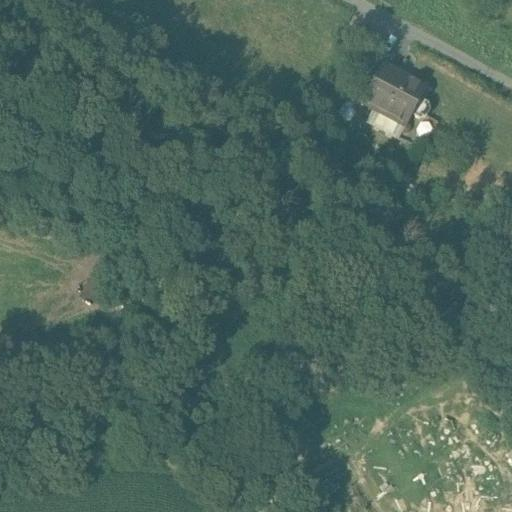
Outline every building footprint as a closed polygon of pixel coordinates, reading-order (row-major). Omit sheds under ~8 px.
[(383,65),(364,101),(406,124),(411,114),(420,118),(427,116),(430,110),(428,103),(419,99),(425,88),(383,65)] [(334,175),(326,169),(317,183),(325,189),(327,185),(334,175)] [(347,185),(334,175),(327,185),(340,195),(347,185)] [(354,190),(347,185),(340,195),(338,198),(345,204),(354,190)] [(511,354),(501,362),(511,376),(511,375),(511,354)] [(442,445),(467,488),(503,463),(481,433),(470,440),(465,431),(442,445)]
